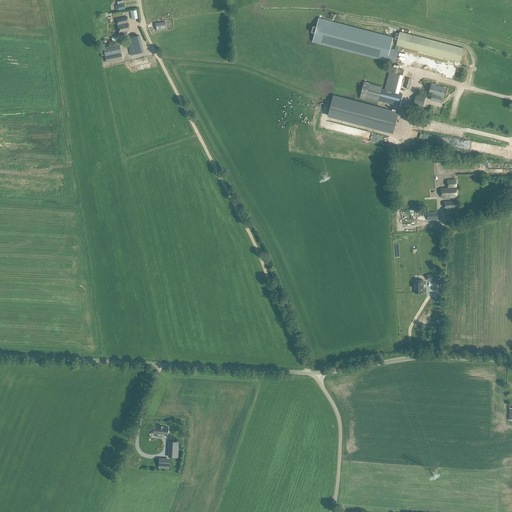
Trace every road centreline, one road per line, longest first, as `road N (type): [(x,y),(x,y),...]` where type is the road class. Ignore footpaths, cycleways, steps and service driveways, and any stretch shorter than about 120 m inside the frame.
road 1 (track): [(159,59),(255,245),(309,372)]
road 2 (unclassified): [(315,372),(0,355)]
road 3 (unclassified): [(511,361),(428,356),(315,372)]
road 4 (unclassified): [(333,511),(341,431),(315,372)]
